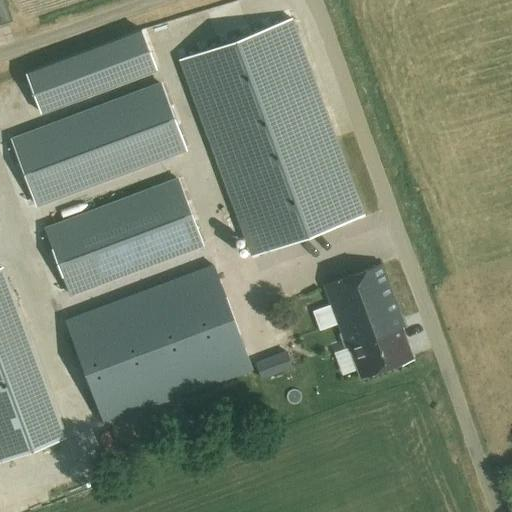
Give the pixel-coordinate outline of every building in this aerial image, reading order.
[(251,254),(363,213),(336,137),(291,18),(179,59),(251,254)] [(156,69),(141,29),(26,72),(41,112),(156,69)] [(161,84),(12,140),(36,204),(185,149),(161,84)] [(45,229),(70,294),(202,244),(178,179),(45,229)] [(361,378),(412,359),(401,329),(406,327),(383,264),(324,285),(346,348),(349,347),(361,378)] [(251,369),(211,266),(66,322),(106,425),(251,369)] [(0,460),(64,436),(1,267),(0,267),(0,460)] [(285,351),(255,363),(261,378),(291,367),(285,351)] [(178,407),(159,414),(166,434),(185,427),(178,407)]
